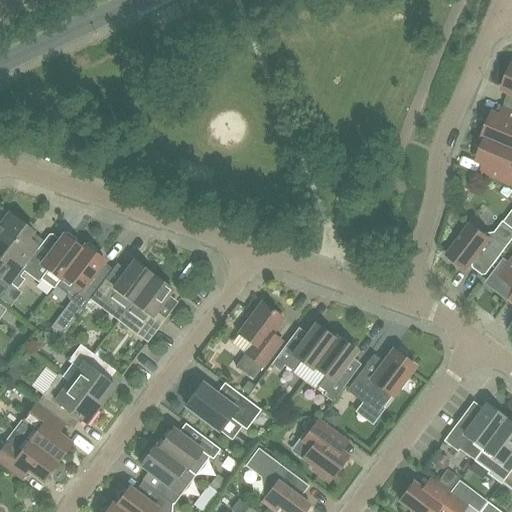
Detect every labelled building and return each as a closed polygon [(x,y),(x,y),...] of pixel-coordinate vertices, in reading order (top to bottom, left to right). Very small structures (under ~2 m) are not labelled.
[(511,65),(502,89),(511,93),(511,65)] [(511,108),(503,105),(499,116),(492,113),(483,136),(486,138),(487,137),(511,147),(511,108)] [(511,147),(487,137),(486,138),(477,160),(484,162),(479,173),(499,181),(511,186),(511,147)] [(470,223),(447,254),(468,270),(478,256),(492,267),(511,239),(511,208),(503,221),(495,232),(483,234),(470,223)] [(18,251),(33,232),(30,230),(32,227),(21,218),(19,221),(9,214),(0,225),(0,277),(9,284),(10,283),(18,273),(29,259),(18,251)] [(55,285),(83,249),(82,248),(64,234),(47,256),(38,249),(22,269),(39,282),(41,279),(54,288),(56,285),(55,285)] [(88,282),(104,260),(85,245),(82,248),(83,249),(55,285),(56,285),(67,294),(68,298),(72,302),(82,309),(90,299),(97,289),(88,282)] [(511,296),(511,258),(505,267),(500,263),(487,280),(510,298),(508,299),(509,300),(511,296)] [(122,316),(133,302),(153,275),(134,260),(114,286),(105,279),(97,289),(90,299),(100,306),(103,302),(122,316)] [(25,279),(18,273),(10,283),(18,288),(25,279)] [(156,310),(172,289),(153,275),(133,302),(122,316),(140,330),(137,334),(147,342),(166,318),(156,310)] [(72,302),(65,312),(75,319),(82,309),(72,302)] [(245,353),(235,366),(253,379),(262,366),(277,347),(267,339),(283,318),(262,302),(239,333),(252,343),(245,353)] [(287,342),(271,364),(280,371),(284,365),(293,371),(304,380),(314,366),(335,338),(334,338),(315,323),(296,348),(287,342)] [(55,342),(56,333),(44,332),(43,342),(55,342)] [(314,366),(304,380),(315,388),(317,386),(326,392),(324,394),(333,401),(349,379),(341,372),(357,351),(336,335),(334,338),(335,338),(314,366)] [(80,344),(68,361),(72,363),(62,376),(101,404),(115,385),(95,370),(102,360),(80,344)] [(376,417),(415,365),(393,349),(372,378),(361,370),(346,390),(369,407),(366,410),(376,417)] [(0,373),(3,376),(10,366),(4,362),(0,362),(0,373)] [(15,385),(23,375),(11,367),(4,377),(15,385)] [(86,423),(101,404),(62,376),(58,374),(50,385),(37,402),(59,418),(66,408),(86,423)] [(248,394),(254,386),(247,381),(241,389),(248,394)] [(0,391),(5,395),(10,388),(2,382),(0,384),(0,391)] [(261,410),(242,395),(234,406),(202,382),(198,388),(195,386),(193,387),(190,388),(189,391),(190,394),(192,396),(185,405),(219,430),(229,417),(246,429),(261,410)] [(57,462),(72,443),(52,427),(59,418),(37,402),(15,430),(57,462)] [(474,460),(505,418),(486,403),(475,418),(466,410),(443,440),(457,451),(459,449),(474,460)] [(333,425),(340,417),(330,409),(324,418),(333,425)] [(511,423),(505,418),(474,460),(489,471),(487,473),(501,483),(502,482),(511,468),(511,423)] [(302,427),(308,432),(303,439),(299,440),(295,446),(295,450),(297,454),(300,456),(304,457),(315,465),(313,468),(329,480),(347,456),(336,448),(344,437),(320,419),(309,419),(302,427)] [(173,428),(159,447),(158,447),(184,467),(183,467),(187,470),(187,469),(195,475),(209,456),(213,459),(220,449),(201,434),(194,444),(173,428)] [(43,481),(57,462),(15,430),(0,450),(0,464),(11,473),(19,463),(43,481)] [(158,447),(159,447),(155,445),(141,464),(162,480),(154,490),(158,492),(173,503),(174,504),(188,485),(195,475),(187,469),(187,470),(183,467),(184,467),(158,447)] [(300,497),(309,485),(258,447),(245,464),(260,475),(263,498),(261,501),(269,507),(265,511),(274,511),(275,511),(276,511),(304,511),(311,504),(300,497)] [(511,468),(502,482),(511,489),(511,468)] [(447,469),(437,482),(447,489),(450,491),(458,481),(459,479),(447,469)] [(218,492),(226,482),(218,476),(210,487),(218,492)] [(413,481),(399,500),(412,509),(409,511),(461,511),(467,504),(450,491),(447,489),(437,482),(430,477),(422,488),(413,481)] [(458,481),(450,491),(467,504),(477,511),(478,511),(486,502),(458,481)] [(171,511),(173,503),(158,492),(151,502),(129,486),(127,489),(118,493),(117,502),(115,505),(124,511),(171,511)] [(199,511),(205,511),(217,494),(208,488),(195,509),(199,511)] [(124,511),(115,505),(112,502),(110,505),(101,509),(100,511),(124,511)]
